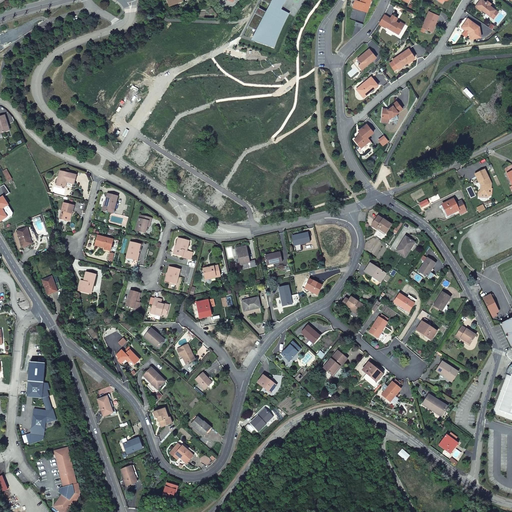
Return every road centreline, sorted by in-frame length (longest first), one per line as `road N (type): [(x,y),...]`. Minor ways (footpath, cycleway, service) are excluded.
road 1 (residential): [(61,346),(127,395),(164,468),(183,477),(206,474),(226,451),(259,353),(290,321),(331,298),(350,272),(360,237),(346,208)]
road 2 (residential): [(380,197),(437,240),(498,354),(470,485)]
road 3 (residential): [(470,485),(382,423),(332,410),(281,430),(213,511)]
road 4 (residential): [(172,196),(61,125),(35,91),(41,67),(57,51),(122,25)]
road 5 (residential): [(183,224),(40,143),(0,101)]
road 6 (residential): [(31,474),(8,452),(20,330),(44,314)]
road 7 (residential): [(340,129),(436,52),(466,0)]
road 8 (residential): [(122,511),(61,346)]
road 9 (residential): [(0,74),(17,42),(69,14),(94,10),(122,25)]
road 10 (residential): [(511,136),(380,197)]
